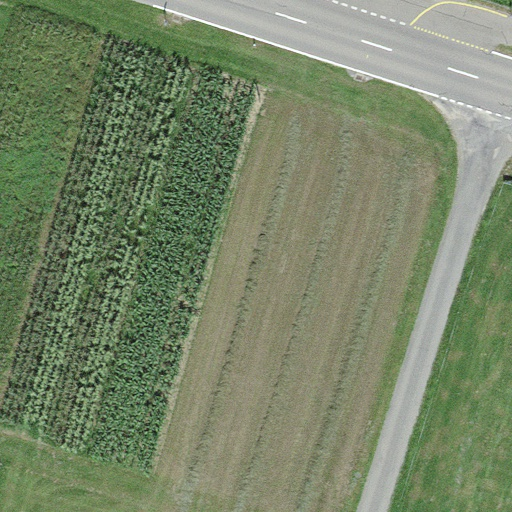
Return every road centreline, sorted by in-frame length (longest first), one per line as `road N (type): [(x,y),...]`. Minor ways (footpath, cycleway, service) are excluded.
road 1 (track): [(507,87),(373,511)]
road 2 (secondary): [(511,88),(236,0)]
